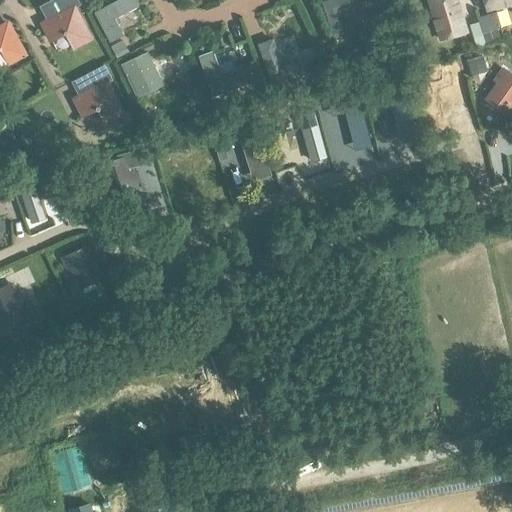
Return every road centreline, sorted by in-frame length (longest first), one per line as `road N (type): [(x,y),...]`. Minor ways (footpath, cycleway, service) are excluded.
road 1 (track): [(99,322),(396,216),(511,190)]
road 2 (unknown): [(0,267),(74,234),(98,236),(147,258),(188,290)]
road 3 (unknown): [(319,492),(468,455),(511,434)]
